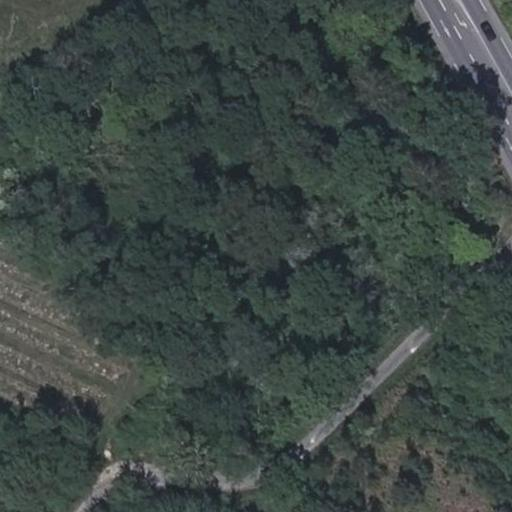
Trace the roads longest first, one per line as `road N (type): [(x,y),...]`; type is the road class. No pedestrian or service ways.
road 1 (unclassified): [(511,246),(273,471),(229,481),(133,481),(92,511)]
road 2 (primary): [(438,0),(511,133)]
